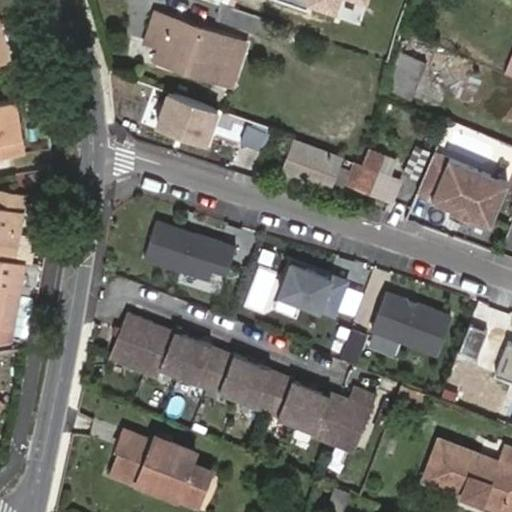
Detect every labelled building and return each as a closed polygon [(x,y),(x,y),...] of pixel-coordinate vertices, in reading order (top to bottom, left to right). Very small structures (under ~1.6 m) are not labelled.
[(257,14),(221,2),(216,17),(251,30),(257,14)] [(187,67),(232,83),(246,41),(158,11),(147,39),(161,44),(160,49),(189,60),(187,67)] [(273,37),(279,22),(257,14),(251,30),(273,37)] [(433,42),(410,33),(404,47),(426,57),(433,42)] [(426,57),(404,47),(388,84),(410,94),(426,57)] [(157,55),(187,67),(189,60),(160,49),(157,55)] [(0,142),(17,139),(8,86),(0,86),(0,142)] [(144,123),(155,125),(163,90),(152,87),(144,123)] [(218,106),(169,88),(157,120),(206,139),(218,106)] [(240,134),(244,122),(230,117),(225,129),(240,134)] [(330,185),(341,155),(297,139),(285,169),(330,185)] [(416,140),(405,168),(417,174),(429,145),(416,140)] [(434,147),(416,189),(451,203),(471,211),(489,218),(507,178),(434,147)] [(402,177),(391,172),(380,167),(385,154),(373,149),(366,163),(359,161),(351,179),(393,198),(402,177)] [(380,167),(391,172),(398,159),(385,154),(380,167)] [(0,244),(10,247),(23,183),(0,177),(0,244)] [(468,217),(471,211),(451,203),(448,209),(468,217)] [(236,244),(156,218),(144,255),(210,276),(214,265),(227,270),(236,244)] [(0,314),(16,248),(10,247),(0,244),(0,314)] [(291,260),(280,290),(335,311),(347,278),(332,272),(331,275),(291,260)] [(387,289),(372,328),(436,352),(451,314),(387,289)] [(111,360),(160,379),(164,369),(198,383),(197,386),(221,395),(222,391),(258,406),(317,430),(316,435),(356,449),(378,395),(354,386),(350,396),(332,389),(330,393),(294,379),(296,376),(129,312),(111,360)] [(367,333),(353,328),(342,356),(356,361),(367,333)] [(351,382),(377,391),(382,376),(356,367),(351,382)] [(425,392),(402,384),(397,399),(419,409),(425,392)] [(115,475),(179,501),(183,490),(206,500),(218,470),(197,463),(201,452),(178,443),(175,452),(157,445),(128,434),(122,451),(124,451),(115,475)] [(161,436),(157,445),(175,452),(178,443),(161,436)] [(511,487),(511,445),(504,443),(498,458),(440,437),(424,478),(467,493),(469,488),(485,494),(483,499),(504,506),(511,487)] [(350,491),(336,486),(331,502),(345,507),(350,491)] [(469,488),(467,493),(483,499),(485,494),(469,488)] [(183,490),(179,501),(202,509),(206,500),(183,490)]
